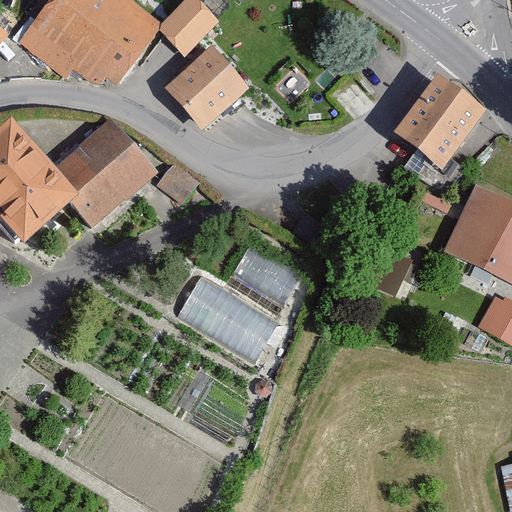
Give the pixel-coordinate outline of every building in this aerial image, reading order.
[(170,25),(135,0),(50,0),(18,45),(67,81),(74,71),(101,90),(106,82),(121,92),(158,38),(170,25)] [(193,2),(170,25),(158,38),(183,62),(218,26),(193,2)] [(212,51),(166,91),(204,135),(250,94),(212,51)] [(486,114),(437,78),(394,137),(442,173),(486,114)] [(113,121),(48,172),(78,203),(94,230),(160,176),(113,121)] [(48,172),(6,126),(0,131),(0,231),(22,255),(78,203),(48,172)] [(511,203),(477,186),(445,250),(511,283),(511,203)] [(233,271),(283,299),(297,272),(247,245),(233,271)] [(378,287),(402,291),(408,257),(384,253),(378,287)] [(282,326),(202,278),(178,317),(258,365),(282,326)] [(511,304),(497,296),(478,328),(511,347),(511,304)] [(175,341),(141,320),(109,374),(143,395),(175,341)]
